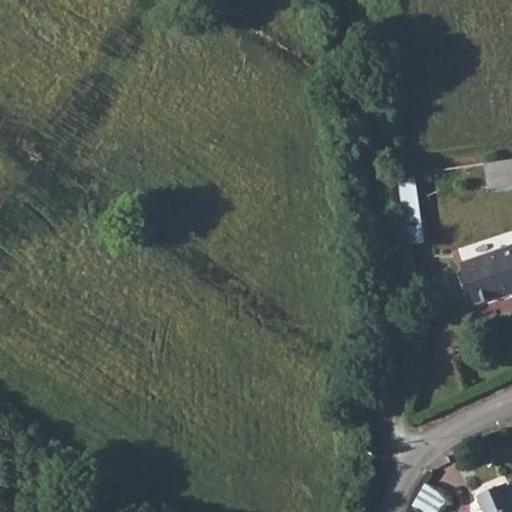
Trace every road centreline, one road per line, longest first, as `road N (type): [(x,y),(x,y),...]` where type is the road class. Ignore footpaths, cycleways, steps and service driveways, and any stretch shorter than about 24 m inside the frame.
road 1 (unknown): [(393,155),(410,259),(396,350),(402,477)]
road 2 (residential): [(511,402),(419,457),(389,511)]
